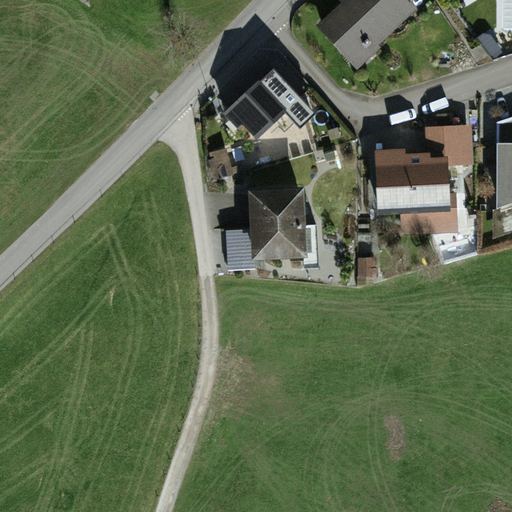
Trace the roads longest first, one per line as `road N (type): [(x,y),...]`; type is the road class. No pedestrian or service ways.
road 1 (track): [(176,99),(214,337),(163,511)]
road 2 (tertiary): [(0,274),(259,16)]
road 3 (residential): [(259,16),(338,100),(367,111),(511,71)]
